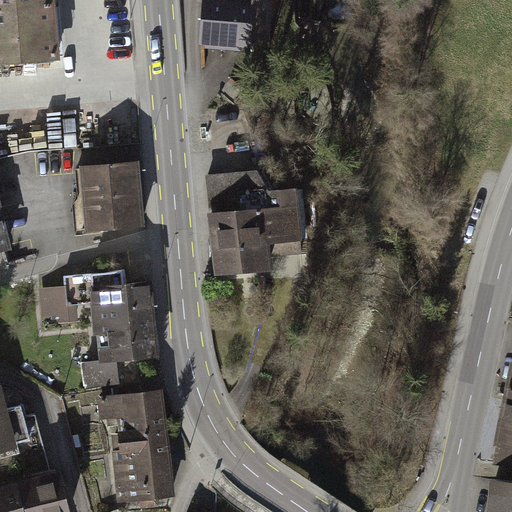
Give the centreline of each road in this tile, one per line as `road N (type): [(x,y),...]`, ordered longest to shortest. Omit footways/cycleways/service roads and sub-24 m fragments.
road 1 (primary): [(227,447),(194,376),(185,322),(160,0)]
road 2 (tertiary): [(511,231),(443,511)]
